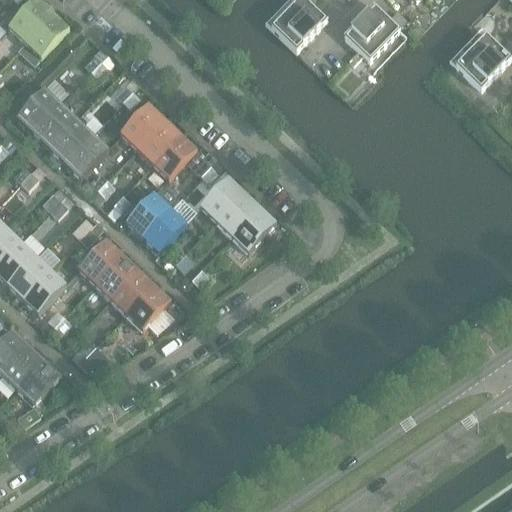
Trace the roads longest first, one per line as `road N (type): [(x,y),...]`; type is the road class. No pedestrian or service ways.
road 1 (residential): [(0,482),(325,253),(334,237),(327,206),(107,0)]
road 2 (secondary): [(500,359),(281,511)]
road 3 (secondary): [(342,511),(511,394)]
